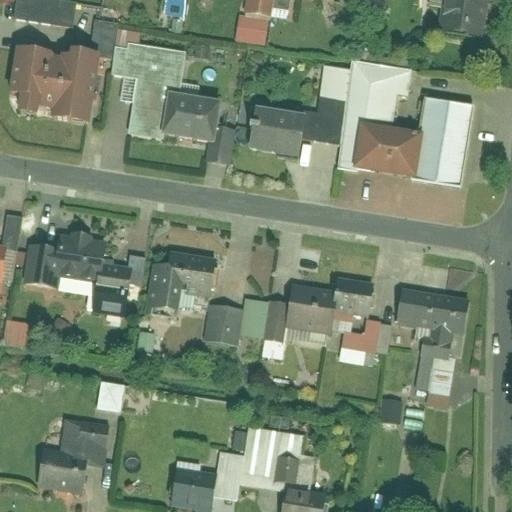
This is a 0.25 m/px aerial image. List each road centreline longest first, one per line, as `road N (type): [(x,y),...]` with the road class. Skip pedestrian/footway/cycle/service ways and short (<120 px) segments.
road 1 (residential): [(0,167),(508,249)]
road 2 (residential): [(502,511),(508,249)]
